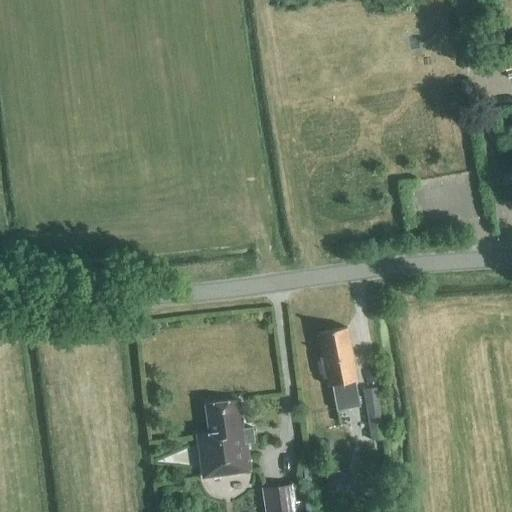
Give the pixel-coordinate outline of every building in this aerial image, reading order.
[(319,358),(323,379),(326,378),(327,386),(332,385),(337,410),(359,406),(355,390),(353,391),(351,382),(357,381),(346,328),(317,334),(321,357),(319,358)] [(371,438),(384,436),(377,388),(364,390),(371,438)] [(244,429),(239,399),(203,404),(207,433),(195,435),(202,480),(251,473),(247,444),(254,443),(252,428),(244,429)] [(349,494),(345,470),(325,473),(328,492),(340,491),(340,495),(349,494)] [(292,485),(261,489),(264,511),(299,511),(299,502),(295,503),(292,485)]
